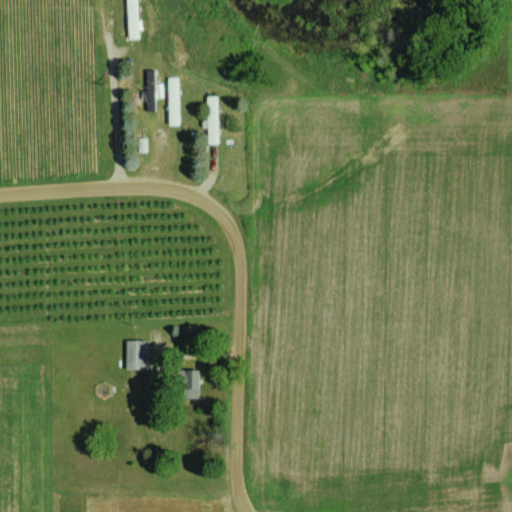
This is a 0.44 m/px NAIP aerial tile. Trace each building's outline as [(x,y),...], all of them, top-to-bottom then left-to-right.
[(146,29),(146,8),(113,8),(113,29),(146,29)] [(145,68),(145,110),(156,110),(156,68),(145,68)] [(219,134),(219,98),(207,98),(207,134),(219,134)] [(124,369),(146,369),(146,339),(124,339),(124,369)] [(178,369),(178,398),(198,398),(198,369),(178,369)]
